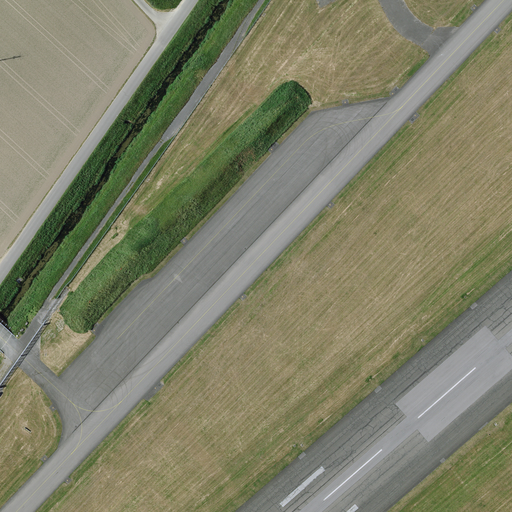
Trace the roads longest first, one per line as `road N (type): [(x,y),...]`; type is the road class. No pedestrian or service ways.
road 1 (track): [(17,352),(261,0)]
road 2 (tertiary): [(190,0),(0,274)]
